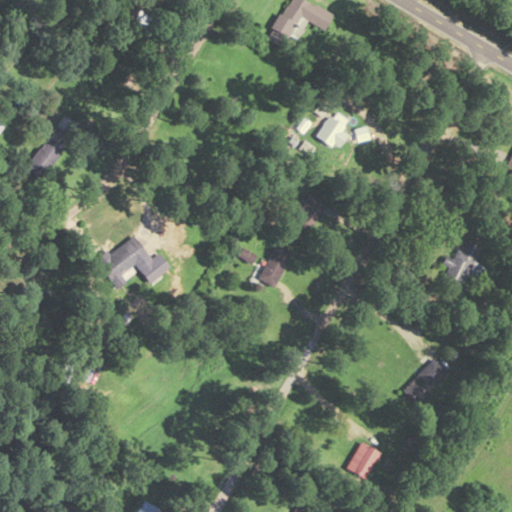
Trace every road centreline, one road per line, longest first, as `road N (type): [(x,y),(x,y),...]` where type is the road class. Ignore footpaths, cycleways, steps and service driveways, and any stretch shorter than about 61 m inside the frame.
road 1 (residential): [(485,49),(209,511)]
road 2 (residential): [(216,0),(94,186)]
road 3 (primary): [(402,0),(511,64)]
